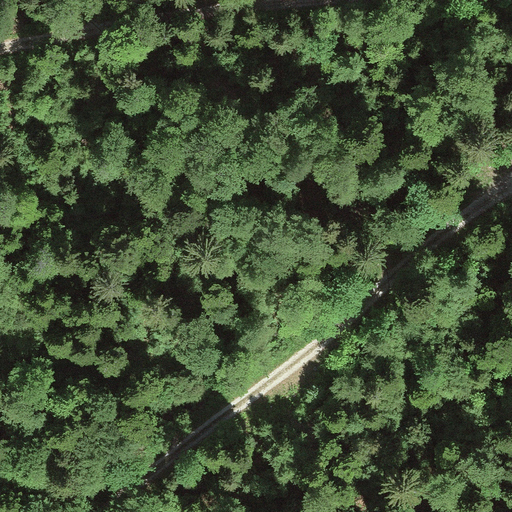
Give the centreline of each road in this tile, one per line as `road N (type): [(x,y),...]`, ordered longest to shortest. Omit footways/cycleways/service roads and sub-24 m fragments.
road 1 (track): [(100,511),(414,250),(511,183)]
road 2 (track): [(257,0),(0,46)]
